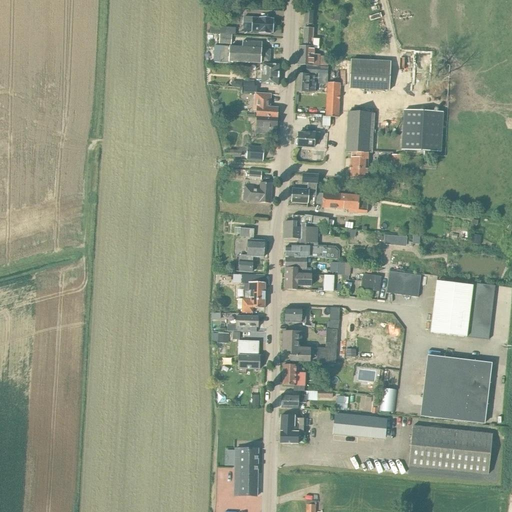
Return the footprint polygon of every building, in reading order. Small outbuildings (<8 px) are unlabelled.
[(313,11),(308,11),(305,11),(304,24),(312,25),(313,11)] [(244,17),(243,23),(252,23),(251,32),(258,32),(258,34),(270,34),(270,33),(273,33),(274,19),(271,19),(271,18),(259,18),(259,19),(253,18),(244,17)] [(298,65),(328,66),(329,57),(321,56),(321,55),(313,54),(313,55),(312,55),(313,48),(311,48),(312,29),(304,28),(303,40),(303,47),(299,47),(298,65)] [(252,42),(232,40),(232,35),(219,34),(219,43),(219,45),(227,45),(227,46),(214,46),(213,61),(259,64),(259,63),(269,63),(270,50),(261,49),(262,42),(252,42)] [(351,60),(349,89),(389,91),(391,62),(351,60)] [(260,85),(268,86),(278,86),(279,65),(261,64),(261,66),(259,66),(259,71),(255,70),(254,80),(260,80),(260,85)] [(296,91),(301,92),(315,93),(315,83),(312,83),(312,76),(308,76),(309,75),(297,74),(296,91)] [(244,81),(244,92),(256,93),(256,87),(253,86),(253,81),(244,81)] [(327,83),(326,117),(330,117),(338,118),(340,83),(327,83)] [(270,95),(260,94),(255,94),(254,101),(257,102),(256,118),(266,118),(266,119),(271,120),(271,117),(277,117),(277,108),(266,108),(267,102),(270,102),(270,95)] [(222,104),(214,106),(216,115),(224,113),(222,104)] [(443,112),(403,110),(401,150),(441,152),(443,112)] [(374,113),(358,113),(348,112),(346,152),(352,153),(351,158),(350,179),(366,180),(368,154),(371,154),(374,113)] [(224,116),(221,120),(222,124),(227,125),(230,121),(228,117),(224,116)] [(255,133),(262,134),(272,134),(272,133),(271,133),(271,128),(276,129),(277,117),(271,117),(271,120),(266,119),(266,118),(256,118),(255,133)] [(298,133),(298,137),(297,146),(314,148),(314,142),(319,142),(320,133),(308,132),(307,134),(298,133)] [(247,147),(246,159),(262,160),(263,148),(247,147)] [(224,158),(226,158),(241,158),(241,150),(225,150),(224,158)] [(392,155),(391,164),(402,165),(403,155),(392,155)] [(249,172),(248,180),(261,181),(261,173),(249,172)] [(308,195),(313,195),(314,187),(317,187),(318,175),(303,174),(302,183),(308,183),(307,190),(293,189),(292,202),(307,204),(308,195)] [(385,181),(374,180),(373,190),(384,191),(385,181)] [(259,202),(260,203),(270,203),(272,184),(260,183),(260,188),(253,188),(253,186),(244,185),(243,201),(259,202)] [(314,187),(313,195),(316,196),(315,204),(322,205),(322,208),(348,210),(348,212),(366,213),(367,201),(358,200),(358,197),(355,197),(355,193),(349,193),(349,195),(347,195),(316,193),(317,187),(314,187)] [(284,238),(300,239),(300,228),(300,223),(310,224),(311,216),(304,215),(304,216),(292,215),(292,219),(294,219),(294,222),(284,222),(284,238)] [(328,218),(311,216),(310,224),(318,225),(327,226),(328,218)] [(318,225),(310,224),(300,223),(300,228),(300,239),(299,247),(285,247),(285,257),(307,257),(322,258),(322,259),(339,260),(339,251),(335,247),(317,246),(318,225)] [(240,229),(239,237),(253,238),(253,230),(240,229)] [(239,272),(241,272),(251,272),(252,262),(250,261),(251,257),(263,258),(264,241),(254,241),(247,240),(246,256),(239,256),(239,272)] [(303,275),(311,275),(311,269),(305,269),(305,258),(285,258),(285,269),(297,269),(297,274),(303,275)] [(335,262),(334,271),(343,271),(344,263),(335,262)] [(310,287),(311,275),(303,275),(297,274),(297,269),(285,269),(284,289),(296,290),(296,285),(303,285),(303,286),(310,287)] [(386,294),(394,295),(397,273),(389,272),(386,294)] [(405,274),(397,273),(394,295),(402,296),(405,274)] [(363,274),(362,279),(361,289),(373,291),(373,289),(379,289),(381,277),(363,274)] [(413,276),(405,274),(402,296),(410,297),(413,276)] [(231,275),(231,281),(232,281),(242,282),(241,284),(244,284),(249,284),(249,292),(244,291),(244,299),(242,299),(237,299),(237,309),(242,309),(242,313),(243,313),(253,313),(253,308),(264,309),(265,283),(255,283),(256,275),(242,275),(232,275),(231,275)] [(413,276),(410,297),(418,299),(421,277),(413,276)] [(433,306),(430,333),(440,334),(466,337),(488,340),(495,286),(472,283),(472,286),(446,283),(436,282),(433,306)] [(305,323),(305,317),(306,313),(301,312),(301,309),(285,308),(284,322),(305,323)] [(330,310),(329,321),(338,321),(338,310),(330,310)] [(258,317),(248,317),(236,316),(236,332),(243,332),(247,332),(247,327),(258,327),(258,317)] [(293,351),(291,351),(290,361),(300,362),(334,363),(337,330),(326,329),(325,349),(310,348),(299,348),(293,348),(293,351)] [(293,348),(299,348),(299,342),(301,342),(301,333),(283,332),(282,351),(291,351),(293,351),(293,348)] [(218,333),(217,343),(228,344),(229,334),(218,333)] [(238,369),(259,369),(260,356),(258,356),(258,351),(255,351),(256,337),(246,336),(245,356),(238,356),(238,369)] [(448,369),(449,359),(427,356),(426,366),(448,369)] [(446,389),(456,390),(459,360),(449,359),(448,369),(447,379),(446,389)] [(466,391),(467,381),(468,371),(469,361),(459,360),(456,390),(466,391)] [(468,371),(490,374),(491,364),(469,361),(468,371)] [(293,391),(303,391),(303,387),(300,386),(301,381),(294,380),(295,366),(283,365),(282,385),(293,386),(293,391)] [(448,369),(426,366),(425,376),(447,379),(448,369)] [(467,381),(489,384),(490,374),(468,371),(467,381)] [(361,372),(359,390),(377,392),(378,374),(361,372)] [(424,386),(446,389),(447,379),(425,376),(424,386)] [(466,391),(487,394),(489,384),(467,381),(466,391)] [(456,390),(446,389),(424,386),(423,396),(454,400),(456,390)] [(454,400),(486,404),(487,394),(466,391),(456,390),(454,400)] [(317,398),(333,399),(333,392),(317,391),(317,398)] [(281,408),(291,408),(296,408),(297,403),(305,403),(305,395),(282,394),(281,408)] [(259,396),(251,396),(251,407),(259,407),(259,396)] [(337,396),(336,410),(344,410),(345,397),(337,396)] [(453,410),(454,400),(423,396),(421,406),(453,410)] [(453,410),(485,413),(486,404),(454,400),(453,410)] [(453,410),(421,406),(420,416),(452,420),(453,410)] [(453,410),(452,420),(484,424),(485,413),(453,410)] [(280,443),(297,444),(297,433),(303,433),(304,419),(293,418),(293,416),(281,415),(280,443)] [(386,421),(373,420),(336,416),(334,434),(384,439),(386,421)] [(491,433),(410,428),(408,468),(489,473),(491,433)] [(257,497),(258,449),(240,449),(240,450),(235,449),(234,495),(239,496),(257,497)]
